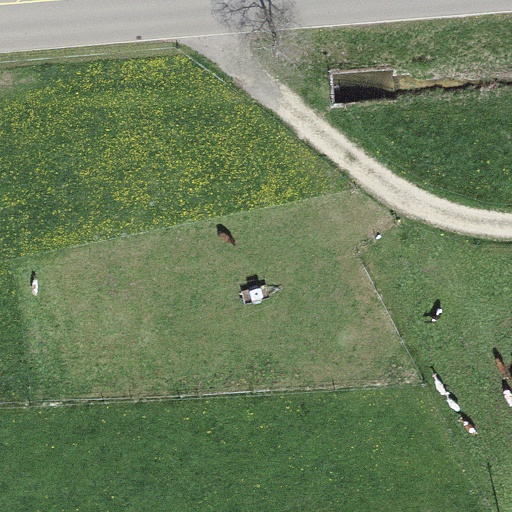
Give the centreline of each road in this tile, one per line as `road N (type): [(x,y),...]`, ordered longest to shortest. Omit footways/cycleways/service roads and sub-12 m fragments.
road 1 (track): [(167,15),(360,176),(459,228),(511,230)]
road 2 (secondary): [(350,0),(0,28)]
